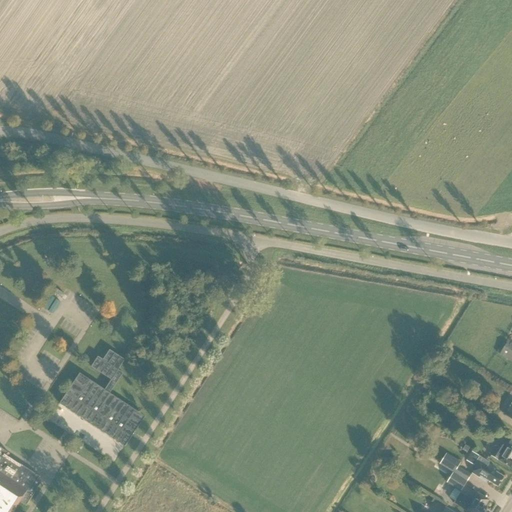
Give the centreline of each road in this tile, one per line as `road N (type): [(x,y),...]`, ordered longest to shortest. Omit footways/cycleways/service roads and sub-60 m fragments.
road 1 (unclassified): [(511,242),(0,131)]
road 2 (unclassified): [(0,232),(61,218),(153,223),(511,287)]
road 3 (primary): [(511,266),(192,207),(0,200)]
